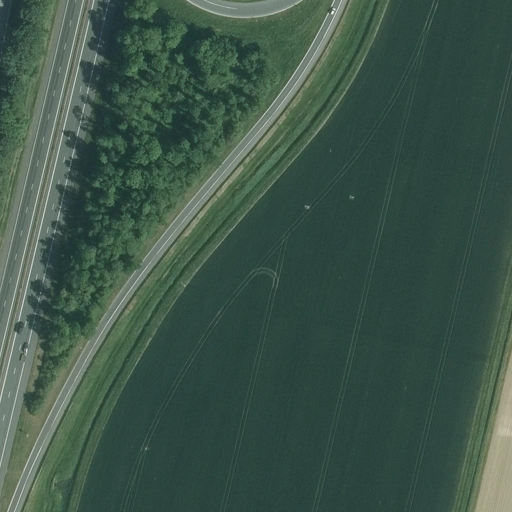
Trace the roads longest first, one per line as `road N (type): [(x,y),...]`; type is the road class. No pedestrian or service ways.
road 1 (motorway): [(11,511),(40,440),(112,309),(281,98),(338,0)]
road 2 (track): [(44,511),(56,461),(144,300),(311,92),(362,0)]
road 3 (track): [(71,511),(102,418),(163,309),(318,124),(385,0)]
road 4 (motorway): [(0,433),(101,0)]
road 5 (motorway): [(76,0),(0,323)]
road 6 (track): [(511,339),(471,511)]
